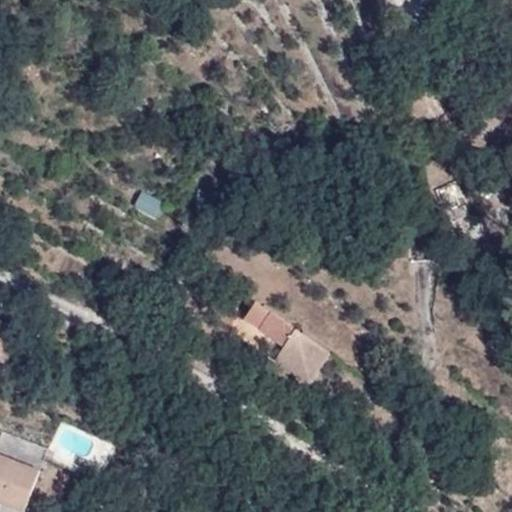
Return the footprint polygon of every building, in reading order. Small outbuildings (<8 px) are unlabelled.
[(166,205),(142,192),(134,207),(158,220),(166,205)] [(331,355),(256,304),(245,320),(285,347),(276,361),(310,385),(331,355)] [(6,344),(7,342),(0,339),(0,363),(6,366),(14,347),(6,344)] [(0,503),(23,511),(39,472),(0,456),(0,503)] [(86,510),(94,492),(72,481),(63,499),(86,510)]
